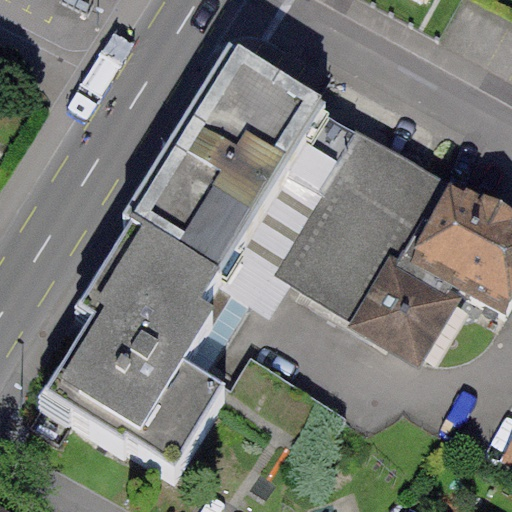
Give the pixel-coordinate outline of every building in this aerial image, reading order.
[(113,258),(204,313),(324,112),(233,58),(113,258)] [(0,152),(10,136),(0,129),(0,152)] [(511,303),(511,226),(432,181),(349,324),(425,367),(462,303),(500,324),(511,303)] [(207,390),(238,339),(110,260),(80,310),(100,323),(48,407),(176,485),(227,402),(207,390)] [(253,360),(229,398),(332,462),(356,425),(253,360)] [(511,436),(496,464),(511,473),(511,436)]
